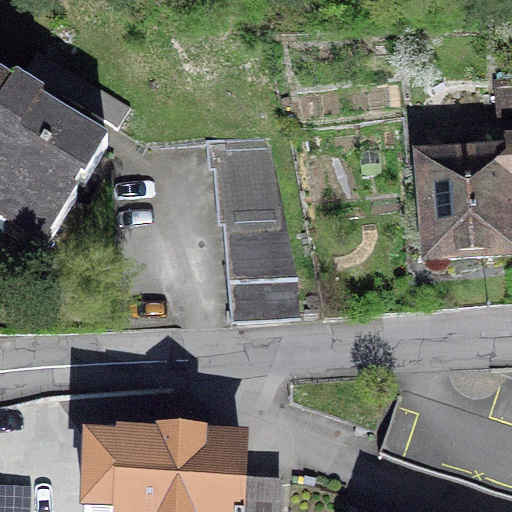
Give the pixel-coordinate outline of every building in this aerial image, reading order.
[(51,238),(107,147),(66,122),(63,127),(37,111),(50,89),(117,130),(130,108),(36,52),(10,95),(0,89),(0,228),(2,230),(5,232),(14,216),(51,238)] [(511,85),(497,87),(499,115),(511,114),(511,85)] [(229,227),(237,324),(298,319),(295,278),(267,137),(211,141),(214,172),(219,171),(224,228),(229,227)] [(421,161),(429,261),(511,254),(511,139),(505,140),(506,155),(421,161)] [(384,446),(511,488),(511,426),(401,390),(384,446)] [(240,444),(120,439),(119,443),(87,442),(83,511),(278,511),(280,485),(238,483),(240,444)]
